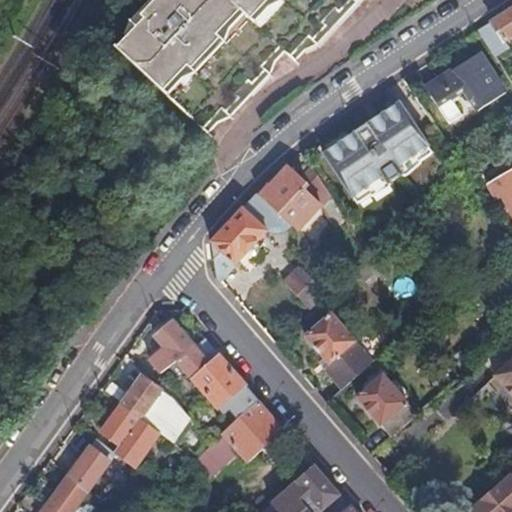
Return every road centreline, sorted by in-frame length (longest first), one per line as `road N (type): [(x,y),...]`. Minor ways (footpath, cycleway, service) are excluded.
road 1 (residential): [(483,0),(356,83),(244,173),(163,260)]
road 2 (residential): [(384,511),(163,260)]
road 3 (residential): [(163,260),(0,488)]
